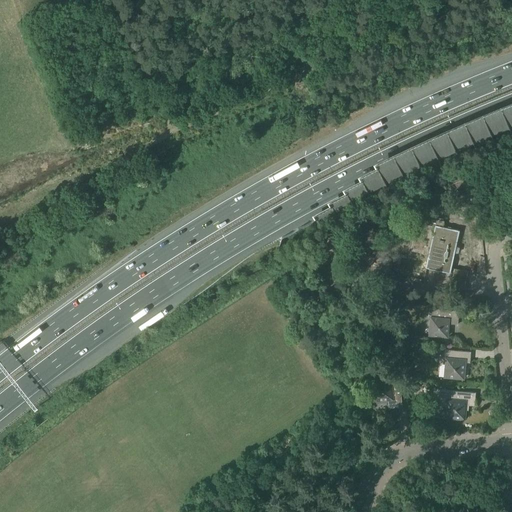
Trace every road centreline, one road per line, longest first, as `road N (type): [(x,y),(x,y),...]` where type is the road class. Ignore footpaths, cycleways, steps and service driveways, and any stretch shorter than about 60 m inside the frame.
road 1 (motorway): [(0,408),(133,308),(273,220),(511,105)]
road 2 (motorway): [(511,73),(425,108),(246,201),(111,285),(0,368)]
road 3 (track): [(0,230),(175,131),(305,72),(384,0)]
road 4 (residential): [(362,511),(375,471),(399,452),(511,441)]
road 5 (track): [(105,0),(175,131)]
